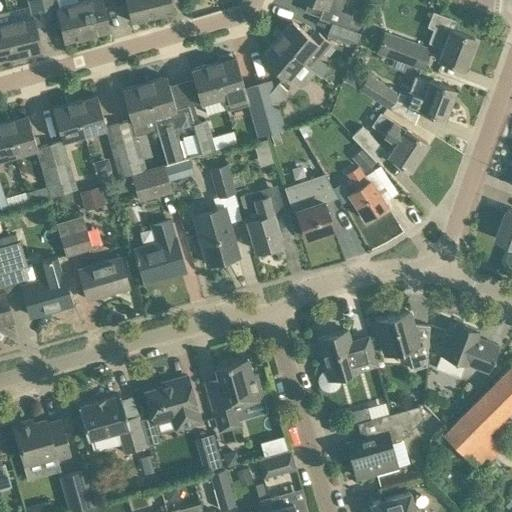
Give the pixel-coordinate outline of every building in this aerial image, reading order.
[(25,0),(29,15),(10,20),(18,54),(41,48),(35,25),(47,22),(41,0),(25,0)] [(41,0),(47,22),(59,19),(64,40),(86,34),(78,0),(41,0)] [(78,0),(86,34),(109,29),(102,0),(78,0)] [(152,16),(148,0),(125,0),(131,21),(152,16)] [(148,0),(152,16),(174,10),(171,0),(148,0)] [(307,0),(303,9),(347,24),(351,12),(339,8),(341,0),(307,0)] [(0,11),(0,58),(18,54),(10,20),(8,10),(0,11)] [(433,28),(428,41),(443,47),(439,58),(463,67),(474,37),(451,28),(455,19),(432,10),(427,25),(433,28)] [(292,20),(277,37),(309,64),(316,56),(317,57),(330,42),(318,32),(313,38),(292,20)] [(327,34),(355,45),(360,31),(331,21),(327,34)] [(383,29),(376,51),(393,57),(394,57),(407,62),(422,68),(430,46),(383,29)] [(309,64),(277,37),(261,55),(288,78),(303,60),(308,65),(309,64)] [(235,55),(214,62),(227,108),(247,102),(249,102),(244,86),(235,55)] [(214,62),(190,68),(200,101),(203,100),(207,113),(227,108),(214,62)] [(351,69),(344,79),(413,123),(419,108),(443,117),(454,88),(430,79),(429,80),(414,74),(407,94),(399,90),(398,92),(368,73),(364,78),(351,69)] [(166,75),(144,82),(155,115),(153,116),(157,128),(167,163),(184,157),(177,132),(181,126),(193,122),(188,105),(176,108),(166,75)] [(144,82),(121,88),(130,119),(135,135),(157,128),(153,116),(155,115),(144,82)] [(278,83),(273,89),(275,97),(276,100),(285,98),(287,91),(278,83)] [(97,94),(75,100),(84,132),(105,127),(106,126),(97,94)] [(275,97),(262,101),(271,132),(284,128),(276,100),(275,97)] [(75,100),(52,107),(61,139),(62,139),(84,132),(75,100)] [(262,101),(248,105),(257,136),(271,132),(262,101)] [(388,152),(403,163),(410,168),(427,142),(405,127),(404,127),(381,112),(373,124),(396,139),(388,152)] [(27,114),(6,120),(16,153),(35,147),(37,146),(27,114)] [(207,118),(193,122),(196,132),(202,152),(216,148),(207,118)] [(6,120),(0,121),(0,157),(16,153),(6,120)] [(361,145),(375,160),(376,161),(388,149),(361,121),(349,132),(361,145)] [(278,130),(270,133),(274,143),(282,141),(278,130)] [(136,138),(124,142),(132,171),(133,171),(145,167),(137,138),(136,138)] [(265,138),(253,142),(256,150),(268,146),(265,138)] [(124,142),(110,146),(119,175),(132,171),(124,142)] [(375,160),(361,145),(351,154),(365,169),(375,160)] [(92,160),(93,163),(95,172),(110,167),(106,155),(92,160)] [(68,158),(54,162),(63,191),(64,191),(76,187),(68,158)] [(54,162),(41,166),(46,185),(49,195),(63,191),(54,162)] [(208,166),(217,195),(234,190),(227,162),(208,166)] [(132,174),(139,198),(171,188),(165,165),(132,174)] [(348,192),(364,217),(386,204),(370,178),(368,180),(358,165),(347,172),(356,186),(348,192)] [(323,173),(283,186),(292,211),(297,210),(306,236),(333,227),(324,201),(337,196),(323,173)] [(107,183),(79,190),(85,209),(112,201),(107,183)] [(253,190),(239,195),(256,249),(281,241),(273,213),(284,210),(279,192),(255,199),(253,190)] [(190,212),(205,265),(239,255),(225,202),(190,212)] [(495,237),(511,243),(511,205),(508,204),(495,237)] [(26,209),(29,222),(43,219),(40,206),(26,209)] [(135,249),(144,281),(185,269),(170,217),(150,223),(156,243),(135,249)] [(86,228),(60,235),(66,255),(92,248),(86,228)] [(17,232),(0,236),(0,243),(1,246),(7,269),(20,265),(26,263),(17,232)] [(26,263),(20,265),(25,284),(21,285),(30,314),(71,303),(62,273),(57,254),(41,259),(30,262),(26,263)] [(78,269),(87,298),(129,286),(120,257),(78,269)] [(0,320),(11,318),(11,320),(12,319),(3,289),(0,290),(0,320)] [(384,354),(407,347),(413,368),(426,365),(429,324),(413,323),(409,311),(375,320),(384,354)] [(467,362),(488,371),(498,344),(476,336),(478,329),(456,321),(450,334),(447,333),(439,353),(466,364),(467,362)] [(347,329),(317,337),(326,367),(321,371),(318,375),(318,380),(320,385),(323,389),(329,390),(334,389),(338,386),(340,381),(340,374),(340,375),(359,370),(358,369),(377,364),(368,335),(350,340),(347,329)] [(222,391),(210,395),(219,429),(240,423),(236,407),(245,404),(244,399),(262,394),(255,372),(251,373),(247,357),(215,366),(222,391)] [(488,431),(511,406),(511,364),(443,432),(465,454),(478,467),(477,467),(478,468),(502,444),(501,443),(501,444),(488,431)] [(171,379),(172,383),(145,390),(153,421),(173,416),(176,427),(200,420),(187,374),(171,379)] [(93,401),(78,405),(83,424),(88,439),(119,430),(125,451),(148,445),(139,414),(126,417),(119,393),(104,398),(104,397),(93,400),(93,401)] [(382,431),(361,437),(346,442),(356,476),(375,471),(376,475),(398,468),(391,442),(400,439),(423,417),(419,404),(378,416),(382,431)] [(363,407),(345,412),(348,422),(356,420),(357,422),(365,419),(363,407)] [(23,426),(14,428),(23,461),(28,477),(59,469),(56,458),(70,454),(60,419),(46,423),(45,419),(32,422),(31,419),(21,421),(23,426)] [(222,453),(225,465),(238,461),(236,449),(222,453)] [(218,450),(204,454),(209,470),(222,466),(218,450)] [(258,459),(263,476),(295,467),(290,450),(258,459)] [(142,456),(140,456),(144,473),(153,470),(149,454),(142,456)] [(0,487),(10,485),(4,463),(0,464),(0,487)] [(236,468),(240,483),(252,480),(249,464),(236,468)] [(58,473),(68,510),(94,502),(83,466),(58,473)] [(224,468),(211,471),(209,472),(220,508),(235,503),(225,467),(224,468)] [(264,482),(255,484),(259,498),(268,496),(264,482)] [(268,496),(273,511),(307,511),(300,487),(268,496)] [(374,511),(423,511),(415,508),(410,490),(372,501),(374,511)] [(256,511),(273,511),(268,496),(259,498),(263,510),(256,511)]
